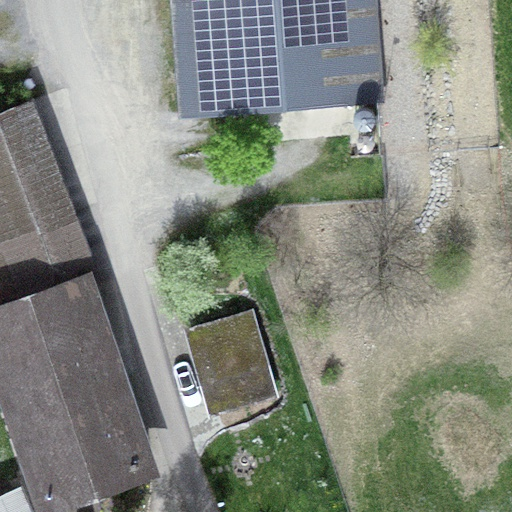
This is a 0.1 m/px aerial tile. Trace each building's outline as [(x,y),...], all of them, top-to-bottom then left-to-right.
[(368,0),(172,0),(179,105),(374,92),(368,0)] [(0,174),(53,157),(36,106),(0,117),(0,174)] [(0,310),(94,279),(53,157),(0,174),(0,310)] [(94,279),(0,310),(0,366),(47,507),(157,470),(94,279)] [(245,311),(185,329),(208,408),(268,391),(245,311)] [(36,511),(23,481),(0,491),(0,511),(36,511)]
